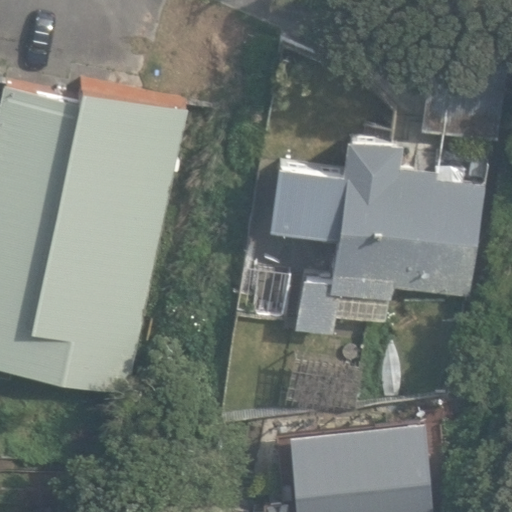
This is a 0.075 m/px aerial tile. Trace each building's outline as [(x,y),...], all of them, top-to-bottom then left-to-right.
[(422,123),(499,134),(511,38),(434,28),(422,123)] [(0,359),(127,387),(188,96),(77,73),(74,87),(0,71),(0,359)] [(439,161),(400,156),(403,132),(348,125),(344,160),(277,151),(269,214),(334,222),(328,269),(302,265),(295,318),(333,323),(335,307),(386,314),(391,276),(468,286),(483,173),(438,167),(439,161)] [(299,349),(294,389),(358,397),(363,357),(299,349)] [(289,416),(297,511),(435,511),(425,403),(289,416)]
